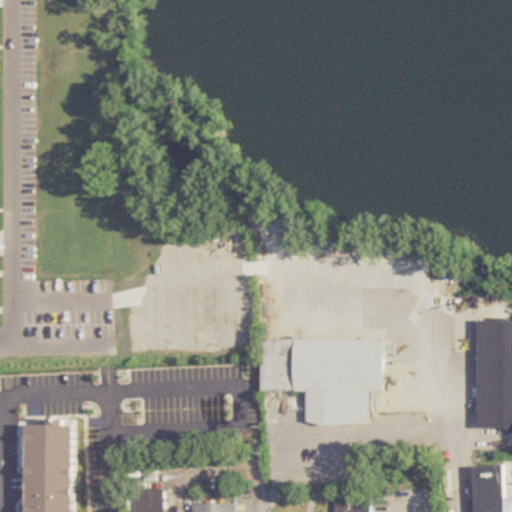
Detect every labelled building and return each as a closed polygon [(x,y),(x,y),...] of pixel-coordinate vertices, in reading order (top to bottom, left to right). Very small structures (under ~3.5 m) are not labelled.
[(511,321),(482,321),(481,429),(511,429),(511,321)] [(374,424),(374,392),(387,392),(387,338),(265,338),(265,392),(310,392),(310,424),(374,424)] [(78,511),(80,424),(33,424),(32,511),(78,511)] [(478,511),(511,511),(511,497),(508,498),(507,476),(477,477),(478,511)] [(239,511),(239,504),(196,505),(196,511),(167,511),(167,491),(137,491),(137,511),(239,511)] [(374,511),(374,500),(338,500),(338,511),(374,511)]
